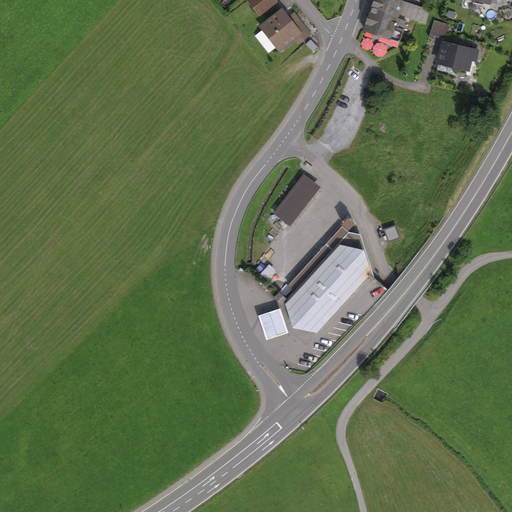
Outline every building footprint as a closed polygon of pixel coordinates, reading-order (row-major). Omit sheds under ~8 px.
[(249,0),(260,14),(274,3),(272,0),(249,0)] [(408,18),(426,24),(430,12),(396,0),(375,0),(365,30),(374,33),(379,35),(400,42),(408,18)] [(300,21),(293,26),(288,19),(282,11),(263,26),(265,28),(279,45),(280,47),(293,37),(297,34),(302,40),(310,34),(300,21)] [(293,26),(300,21),(294,14),(288,19),(293,26)] [(433,39),(434,35),(443,39),(447,25),(434,21),(429,38),(433,39)] [(271,51),(279,45),(265,28),(257,34),(271,51)] [(298,43),(302,40),(297,34),(293,37),(298,43)] [(306,44),(313,51),(317,47),(311,40),(306,44)] [(446,40),(445,43),(444,43),(439,62),(450,64),(468,69),(470,59),(475,60),(477,51),(463,47),(464,44),(446,40)] [(439,62),(438,69),(448,72),(450,64),(439,62)] [(277,212),(290,222),(316,188),(303,178),(277,212)] [(342,224),(349,230),(354,223),(348,218),(342,224)] [(397,222),(386,225),(390,237),(401,234),(397,222)] [(288,286),(294,291),(348,232),(342,226),(288,286)] [(352,292),(356,295),(374,275),(369,273),(358,240),(351,233),(348,232),(294,291),(287,299),(296,325),(318,330),(352,292)] [(369,273),(374,275),(361,235),(351,233),(358,240),(369,273)] [(286,300),(279,293),(275,298),(282,304),(286,300)] [(266,340),(288,333),(280,309),(259,316),(266,340)]
